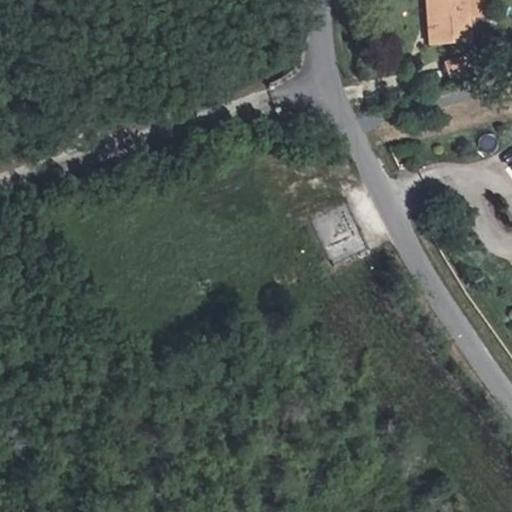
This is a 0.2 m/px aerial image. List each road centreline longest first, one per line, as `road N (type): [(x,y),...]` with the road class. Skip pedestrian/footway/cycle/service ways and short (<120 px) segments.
road 1 (unclassified): [(318,0),(328,74),(358,142),(417,259),(511,397)]
road 2 (track): [(0,180),(328,74)]
